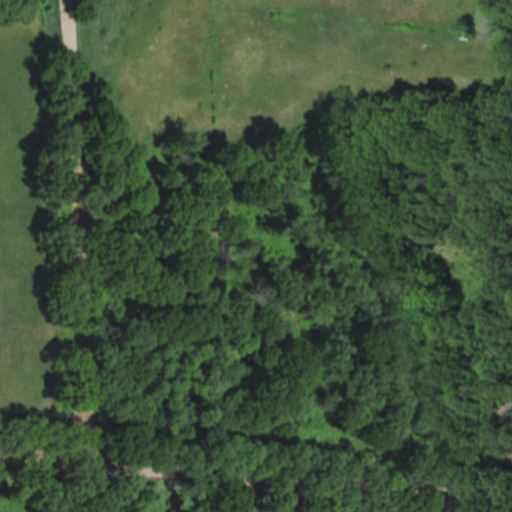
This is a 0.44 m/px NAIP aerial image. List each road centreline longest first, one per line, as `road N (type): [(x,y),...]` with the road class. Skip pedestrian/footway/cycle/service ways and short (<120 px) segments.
road 1 (residential): [(0,456),(511,500)]
road 2 (residential): [(70,0),(84,412),(76,465)]
